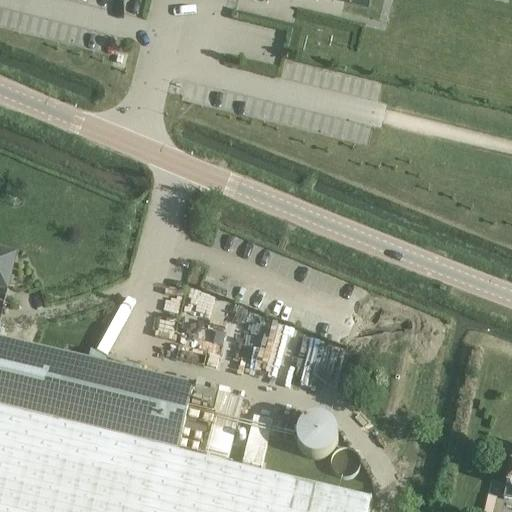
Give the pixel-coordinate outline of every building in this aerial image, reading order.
[(334,0),(344,2),(369,9),(371,0),(334,0)] [(334,293),(340,278),(225,229),(207,271),(264,295),(267,286),(291,296),(299,278),(334,293)] [(15,255),(0,251),(0,288),(7,290),(15,255)] [(0,511),(367,511),(370,500),(228,466),(243,401),(229,398),(230,392),(194,384),(193,388),(105,367),(88,363),(69,358),(70,358),(65,357),(0,340),(0,511)] [(299,433),(297,441),(299,449),(303,456),(310,461),(318,462),(325,461),(332,457),(337,450),(339,442),(337,434),(333,427),(326,423),(318,421),(310,422),(304,427),(299,433)] [(511,462),(503,500),(511,502),(511,462)]
